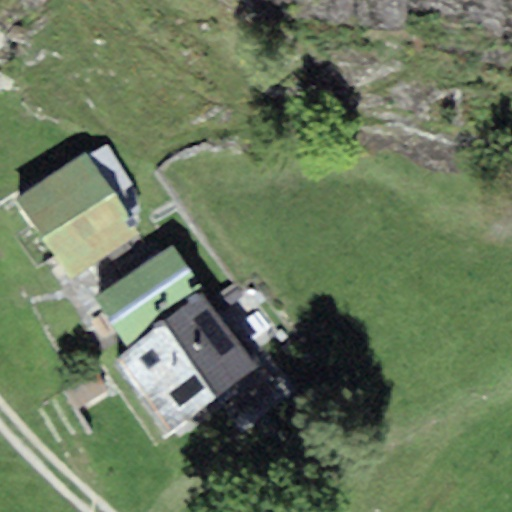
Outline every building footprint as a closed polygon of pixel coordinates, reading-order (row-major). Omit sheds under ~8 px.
[(113,193),(131,218),(144,211),(136,187),(109,144),(89,157),(113,193)] [(22,198),(48,237),(113,193),(89,157),(87,154),(22,198)] [(113,193),(48,237),(73,276),(141,232),(131,218),(113,193)] [(174,245),(95,297),(125,342),(204,289),(174,245)] [(220,395),(260,365),(205,295),(168,322),(220,395)] [(168,435),(220,395),(168,322),(117,358),(168,435)]
